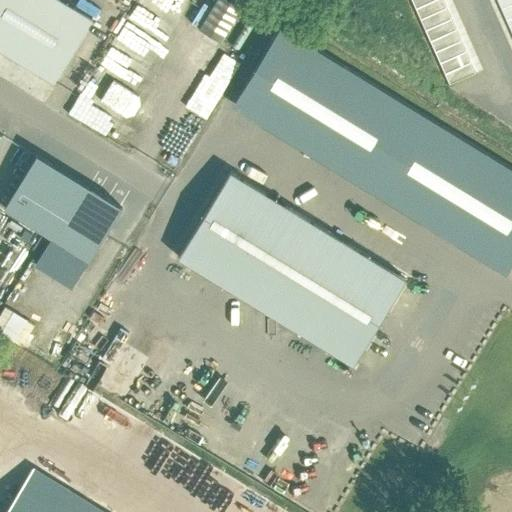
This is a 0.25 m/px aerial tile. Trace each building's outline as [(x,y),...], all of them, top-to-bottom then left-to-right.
[(92,17),(63,0),(0,0),(0,47),(54,81),(92,17)] [(215,0),(199,26),(221,39),(242,6),(231,0),(215,0)] [(439,0),(414,0),(452,84),(473,75),(439,0)] [(511,0),(498,0),(511,31),(511,0)] [(376,180),(417,111),(280,29),(239,97),(376,180)] [(113,79),(100,101),(126,116),(135,114),(140,104),(139,95),(113,79)] [(65,106),(99,128),(112,108),(78,86),(65,106)] [(63,114),(67,104),(50,97),(45,107),(63,114)] [(122,208),(37,155),(5,206),(90,259),(122,208)] [(355,362),(407,277),(232,170),(180,255),(355,362)] [(62,511),(21,487),(5,511),(62,511)]
